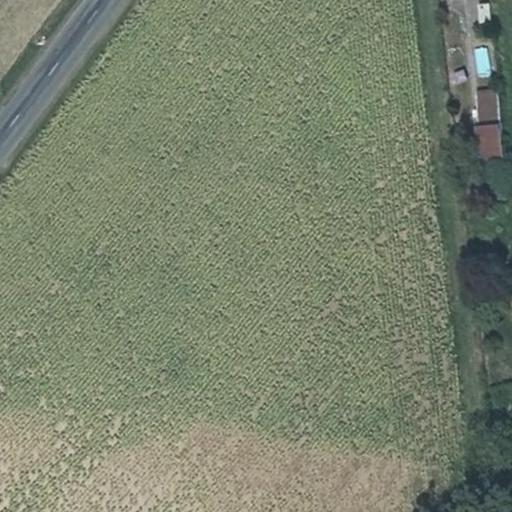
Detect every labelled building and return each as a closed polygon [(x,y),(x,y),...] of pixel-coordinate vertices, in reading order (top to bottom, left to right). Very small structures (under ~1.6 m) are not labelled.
[(493,19),(492,5),(484,6),(485,20),(493,19)] [(476,61),(480,76),(497,72),(493,57),(476,61)] [(453,66),(456,87),(471,84),(468,64),(453,66)] [(488,139),(506,137),(501,93),(483,95),(488,139)] [(508,159),(506,137),(488,139),(490,161),(508,159)]
